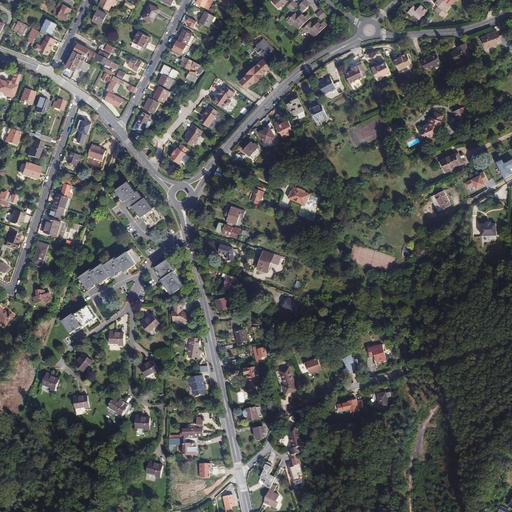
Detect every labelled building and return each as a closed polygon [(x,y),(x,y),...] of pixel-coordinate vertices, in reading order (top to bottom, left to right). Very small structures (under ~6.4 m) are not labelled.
[(113,3),(115,5),(117,0),(116,0),(101,0),(99,6),(109,11),(112,6),(113,3)] [(213,1),(211,0),(198,0),(197,3),(209,10),(213,1)] [(310,5),(304,0),(299,5),(304,11),(310,5)] [(436,0),(437,1),(435,4),(438,7),(435,11),(443,18),(447,14),(445,12),(456,0),(458,2),(459,0),(436,0)] [(136,5),(127,1),(125,5),(134,9),(136,5)] [(298,7),(293,1),(288,6),(293,12),(298,7)] [(72,9),(60,3),(54,14),(66,20),(72,9)] [(153,22),(160,9),(150,4),(143,17),(153,22)] [(417,9),(416,8),(413,6),(408,13),(412,16),(413,15),(419,20),(428,11),(421,5),(418,8),(417,9)] [(102,25),(107,14),(99,10),(93,21),(102,25)] [(246,22),(249,19),(241,10),(238,12),(238,13),(246,22)] [(327,15),(322,10),(316,15),(321,20),(327,15)] [(215,17),(205,12),(200,23),(210,28),(215,17)] [(299,17),(298,16),(295,13),(287,21),(291,25),(293,23),(299,29),(308,20),(311,18),(308,14),(305,17),(302,14),(300,16),(299,17)] [(197,22),(189,18),(187,22),(189,23),(188,26),(194,28),(197,22)] [(47,19),(41,32),(48,36),(50,37),(57,24),(47,19)] [(28,26),(19,21),(17,24),(15,23),(12,28),(14,29),(24,34),(28,26)] [(314,26),(313,25),(310,22),(303,29),(307,33),(309,31),(315,37),(327,25),(324,21),(321,24),(318,22),(315,25),(314,26)] [(178,40),(191,46),(196,37),(193,35),(187,32),(183,30),(178,40)] [(139,31),(131,47),(142,52),(144,47),(146,48),(148,44),(149,44),(150,42),(149,42),(151,37),(139,31)] [(498,31),(482,38),(486,49),(503,42),(504,42),(503,39),(502,40),(498,31)] [(53,45),(56,40),(50,37),(48,36),(46,41),(45,40),(42,46),(38,44),(35,49),(48,56),(54,45),(53,45)] [(274,50),(264,38),(256,45),(257,46),(254,49),(264,60),(266,59),(268,57),(265,54),(269,51),(271,53),(274,50)] [(187,45),(178,41),(173,50),(181,54),(181,52),(183,53),(187,45)] [(76,71),(78,67),(87,72),(96,53),(78,44),(66,67),(76,71)] [(114,47),(108,44),(107,47),(105,50),(111,53),(114,47)] [(472,58),(466,44),(458,47),(459,49),(451,53),(456,63),(463,59),(464,62),(472,58)] [(112,61),(118,49),(114,47),(111,53),(108,59),(112,61)] [(117,69),(119,64),(112,61),(108,59),(110,55),(100,50),(98,54),(97,54),(95,59),(110,66),(111,66),(117,69)] [(426,71),(441,64),(437,53),(421,61),(426,71)] [(138,61),(138,59),(133,56),(128,65),(133,68),(133,69),(138,72),(142,63),(138,61)] [(399,60),(399,59),(395,61),(399,71),(407,68),(407,67),(412,64),(408,56),(407,56),(403,57),(402,59),(399,60)] [(189,73),(198,78),(198,77),(206,68),(186,58),(182,66),(190,70),(192,66),(199,70),(198,72),(197,71),(196,73),(190,72),(189,73)] [(264,75),(271,68),(264,60),(256,67),(255,66),(247,74),(248,74),(240,82),(247,90),(255,83),(256,83),(264,76),(264,75)] [(382,76),(390,72),(385,62),(373,68),(372,70),(376,78),(381,76),(382,76)] [(210,69),(214,71),(218,65),(215,63),(210,69)] [(363,77),(357,63),(351,66),(353,70),(345,74),(350,84),(363,77)] [(162,73),(163,74),(172,79),(174,76),(176,77),(178,72),(173,69),(172,70),(171,70),(172,68),(166,65),(162,73)] [(114,76),(115,73),(104,67),(102,70),(114,76)] [(119,70),(116,77),(122,80),(126,74),(119,70)] [(10,82),(7,81),(4,82),(0,80),(0,92),(13,97),(17,84),(20,77),(20,75),(14,73),(10,82)] [(110,83),(113,77),(110,75),(106,73),(103,80),(110,83)] [(195,83),(198,78),(189,73),(186,78),(195,83)] [(170,89),(175,80),(172,79),(163,74),(159,83),(170,89)] [(134,92),(136,88),(122,80),(116,77),(114,76),(113,77),(110,83),(106,90),(107,90),(114,94),(115,92),(112,91),(118,81),(130,87),(128,89),(134,92)] [(330,76),(325,79),(325,80),(323,81),(322,79),(318,81),(324,95),(336,89),(330,76)] [(164,103),(170,92),(160,86),(154,98),(164,103)] [(218,98),(217,96),(213,101),(224,109),(227,105),(229,106),(232,102),(230,101),(236,93),(226,86),(223,90),(222,89),(219,93),(221,94),(218,98)] [(32,105),(36,92),(32,91),(32,92),(24,89),(20,101),(22,102),(23,100),(28,102),(27,104),(32,105)] [(114,94),(107,90),(106,93),(106,94),(103,98),(119,107),(123,99),(114,94)] [(47,114),(51,102),(38,98),(35,106),(39,107),(37,112),(43,114),(44,113),(47,114)] [(154,114),(160,103),(150,98),(144,109),(154,114)] [(293,103),(291,103),(292,104),(288,106),(291,113),(292,112),(294,116),(304,111),(302,107),(299,108),(298,105),(301,104),(298,98),(292,101),(293,103)] [(62,111),(66,102),(57,100),(56,103),(53,102),(52,107),(62,111)] [(322,104),(311,109),(316,122),(328,116),(322,104)] [(205,115),(203,117),(200,121),(208,126),(209,126),(217,116),(216,115),(218,112),(211,106),(209,110),(208,109),(204,114),(205,115)] [(466,117),(462,108),(455,111),(459,120),(466,117)] [(149,121),(151,116),(143,112),(138,122),(138,123),(135,130),(142,134),(145,126),(146,126),(146,128),(148,129),(152,122),(149,121)] [(285,118),(282,112),(276,115),(279,121),(285,118)] [(425,129),(428,137),(429,138),(438,134),(443,121),(442,121),(444,115),(435,112),(433,118),(432,118),(430,126),(424,128),(425,129)] [(80,131),(77,141),(76,141),(77,142),(83,144),(87,134),(88,135),(92,123),(79,119),(76,128),(80,129),(80,131)] [(287,135),(287,136),(293,133),(290,127),(292,126),(289,120),(280,125),(278,122),(275,124),(279,133),(280,132),(283,137),(287,135)] [(189,134),(187,136),(184,140),(194,147),(198,141),(197,141),(201,136),(200,135),(203,131),(194,125),(191,129),(190,130),(188,133),(189,134)] [(265,144),(275,139),(270,127),(266,129),(266,130),(259,133),(265,144)] [(19,135),(20,132),(11,129),(9,128),(7,133),(9,133),(7,140),(6,139),(5,141),(16,145),(17,141),(18,141),(20,136),(19,135)] [(32,133),(31,136),(38,138),(39,137),(41,132),(36,130),(35,134),(32,133)] [(150,139),(152,141),(158,134),(156,132),(150,139)] [(43,144),(33,140),(28,155),(38,158),(41,149),(42,149),(43,144)] [(80,155),(85,157),(86,154),(82,152),(84,146),(77,143),(71,141),(68,149),(73,151),(72,153),(80,155)] [(254,144),(251,142),(244,150),(254,160),(259,154),(256,151),(259,147),(255,143),(254,144)] [(186,153),(189,149),(181,144),(179,148),(178,147),(176,150),(175,150),(172,154),(173,155),(171,158),(179,164),(186,153)] [(92,145),(89,156),(103,160),(106,151),(102,149),(99,148),(100,147),(92,145)] [(72,153),(72,152),(68,163),(77,166),(80,155),(72,153)] [(234,160),(243,163),(244,159),(250,161),(251,158),(237,153),(234,160)] [(463,163),(459,153),(442,161),(447,172),(453,170),(452,168),(463,163)] [(511,167),(511,160),(505,164),(503,160),(498,162),(506,178),(511,174),(511,170),(511,168),(511,167)] [(40,168),(26,163),(22,175),(37,179),(40,168)] [(489,181),(485,172),(481,174),(482,175),(466,183),(468,188),(475,185),(477,189),(487,185),(486,183),(489,181)] [(72,198),(74,194),(70,193),(73,183),(66,181),(62,195),(72,198)] [(138,192),(136,194),(129,183),(116,192),(124,204),(126,202),(131,209),(133,208),(144,200),(138,192)] [(258,189),(257,189),(253,202),(260,204),(265,192),(263,191),(264,189),(259,187),(258,189)] [(316,203),(319,198),(295,187),(293,192),(292,191),(289,198),(306,205),(311,207),(313,202),(316,203)] [(452,205),(444,190),(431,197),(439,211),(452,205)] [(0,198),(7,201),(13,203),(16,196),(12,195),(11,197),(7,195),(8,193),(4,192),(4,193),(1,192),(0,194),(0,198)] [(66,208),(68,209),(72,198),(62,195),(59,194),(57,201),(56,201),(55,204),(55,205),(66,208)] [(157,209),(154,211),(146,199),(144,200),(133,208),(141,220),(144,218),(151,229),(164,220),(157,209)] [(432,203),(424,206),(428,219),(436,216),(432,203)] [(50,215),(62,219),(66,208),(55,205),(54,207),(53,207),(50,215)] [(227,221),(229,222),(234,224),(237,225),(240,217),(243,218),(246,211),(233,206),(231,211),(228,210),(227,216),(229,216),(227,221)] [(25,214),(14,210),(10,223),(20,226),(23,218),(24,218),(25,214)] [(57,236),(61,222),(49,218),(47,223),(48,224),(45,233),(57,236)] [(481,236),(497,235),(496,223),(491,223),(491,221),(486,221),(486,223),(481,223),(481,236)] [(241,234),(242,229),(236,227),(236,228),(226,225),(225,228),(220,226),(218,231),(223,232),(223,233),(238,238),(239,234),(241,234)] [(16,234),(18,230),(9,226),(7,231),(9,232),(5,245),(16,248),(18,242),(17,241),(19,235),(16,234)] [(254,234),(255,233),(244,230),(243,233),(252,236),(250,240),(251,240),(250,243),(252,243),(251,244),(255,245),(258,235),(254,234)] [(32,263),(37,265),(42,266),(46,255),(50,245),(38,241),(37,245),(39,245),(32,263)] [(234,247),(221,244),(219,252),(226,254),(227,260),(235,259),(234,247)] [(133,249),(128,252),(136,265),(141,261),(133,249)] [(278,265),(281,256),(265,250),(258,269),(268,273),(272,263),(278,265)] [(214,261),(219,251),(210,252),(207,258),(214,261)] [(128,253),(116,261),(115,259),(104,266),(113,279),(123,272),(125,274),(136,266),(136,265),(128,253)] [(42,266),(37,265),(37,267),(44,269),(46,268),(47,265),(49,265),(48,263),(49,258),(48,256),(46,255),(42,266)] [(175,274),(177,272),(168,260),(156,269),(164,280),(162,282),(173,296),(185,287),(175,274)] [(7,265),(0,263),(0,271),(4,273),(4,271),(7,272),(9,268),(6,267),(7,265)] [(90,271),(79,278),(88,291),(99,284),(100,285),(111,277),(103,265),(92,273),(90,271)] [(233,291),(238,278),(229,275),(228,279),(227,278),(225,283),(226,283),(225,287),(233,291)] [(37,296),(33,297),(35,303),(41,301),(45,305),(48,303),(49,304),(51,304),(51,302),(50,299),(52,298),(49,292),(45,293),(45,290),(37,290),(37,296)] [(290,297),(284,308),(287,311),(294,314),(300,303),(290,297)] [(358,302),(352,299),(348,308),(354,311),(358,302)] [(218,310),(229,307),(228,302),(217,304),(218,310)] [(183,311),(184,304),(174,304),(174,311),(172,311),(172,316),(173,316),(173,320),(180,321),(186,324),(191,316),(183,311)] [(73,316),(62,323),(70,337),(82,329),(83,331),(98,321),(90,308),(75,318),(73,316)] [(0,323),(3,326),(13,316),(8,311),(5,314),(0,309),(0,323)] [(161,324),(153,314),(146,320),(145,319),(140,323),(149,332),(156,326),(157,327),(161,324)] [(245,330),(236,332),(239,345),(247,343),(245,330)] [(125,346),(125,333),(116,333),(116,331),(110,331),(110,344),(119,344),(119,346),(125,346)] [(191,337),(190,341),(188,353),(190,353),(189,358),(200,359),(201,350),(199,350),(200,341),(199,340),(197,340),(198,338),(191,337)] [(368,348),(370,355),(374,354),(375,356),(377,362),(387,359),(383,344),(368,348)] [(258,363),(263,362),(262,357),(267,356),(265,347),(259,349),(258,346),(254,347),(258,363)] [(94,362),(84,354),(79,361),(78,360),(74,365),(84,373),(89,365),(91,366),(94,362)] [(322,370),(318,358),(308,362),(306,363),(308,368),(310,368),(312,373),(322,370)] [(360,368),(357,359),(353,361),(352,358),(344,361),(345,363),(350,371),(351,372),(360,368)] [(160,372),(154,361),(146,365),(145,364),(140,367),(146,378),(155,372),(156,374),(160,372)] [(260,386),(259,381),(260,381),(257,366),(243,369),(245,375),(248,374),(250,383),(248,383),(249,389),(260,386)] [(298,390),(290,367),(280,370),(285,385),(283,385),(286,394),(298,390)] [(53,375),(47,373),(43,384),(52,388),(51,390),(56,392),(60,380),(52,377),(53,375)] [(196,396),(205,394),(204,389),(206,389),(205,385),(203,384),(203,381),(204,381),(203,375),(188,378),(189,382),(190,383),(191,386),(193,387),(193,391),(194,391),(196,396)] [(386,392),(377,394),(380,408),(383,407),(383,410),(389,409),(387,397),(391,397),(390,392),(386,393),(386,392)] [(80,397),(79,396),(73,397),(76,409),(85,407),(85,409),(91,408),(88,396),(80,397)] [(122,400),(116,397),(110,408),(118,413),(117,414),(122,417),(128,406),(121,401),(122,400)] [(357,397),(349,399),(349,401),(338,403),(340,411),(351,408),(351,411),(360,410),(359,407),(363,406),(362,398),(358,399),(357,397)] [(276,409),(275,402),(268,404),(269,411),(276,409)] [(245,410),(246,410),(247,418),(248,421),(259,419),(256,407),(245,410)] [(142,418),(142,416),(136,416),(136,429),(146,429),(146,431),(151,430),(151,418),(142,418)] [(203,426),(204,425),(204,418),(197,418),(197,425),(200,426),(200,429),(184,430),(183,435),(170,436),(170,450),(173,450),(173,445),(183,445),(184,456),(197,455),(197,438),(204,438),(203,426)] [(271,427),(270,422),(263,423),(264,427),(254,429),(256,440),(265,438),(264,434),(266,433),(264,428),(271,427)] [(296,432),(298,428),(293,427),(291,432),(292,436),(291,436),(290,437),(293,448),(289,449),(294,465),(289,467),(292,475),(292,479),(293,479),(295,485),(303,483),(300,474),(303,474),(300,464),(301,464),(299,458),(297,454),(301,453),(300,447),(303,446),(302,439),(300,440),(299,437),(298,437),(296,432)] [(155,461),(150,460),(147,473),(157,475),(156,477),(161,478),(164,465),(155,463),(155,461)] [(270,475),(271,472),(270,471),(272,467),(273,465),(267,462),(266,465),(267,465),(260,478),(266,481),(264,485),(267,486),(266,488),(270,490),(264,502),(269,505),(276,509),(279,503),(276,502),(280,495),(274,492),(277,486),(273,484),(276,478),(270,475)] [(494,499),(497,493),(491,490),(488,496),(494,499)] [(236,506),(234,495),(224,497),(226,510),(233,509),(232,506),(236,506)]
